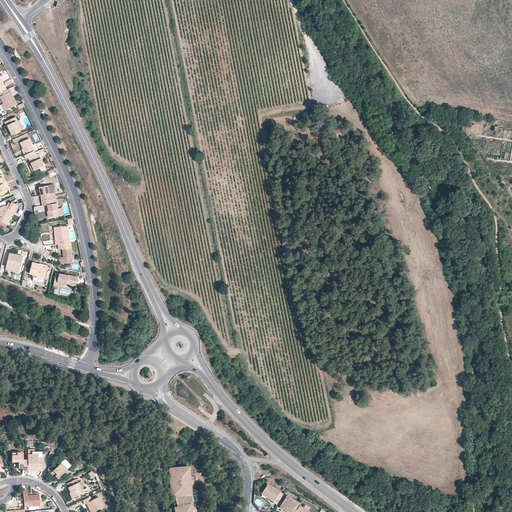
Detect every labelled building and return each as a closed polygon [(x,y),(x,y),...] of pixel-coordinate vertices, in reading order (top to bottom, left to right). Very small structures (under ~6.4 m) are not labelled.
[(7,89),(0,92),(0,94),(4,103),(7,109),(17,105),(11,91),(9,88),(7,89)] [(5,122),(7,126),(8,125),(10,130),(12,134),(21,130),(17,121),(18,120),(16,117),(5,122)] [(25,156),(26,159),(29,158),(36,154),(35,152),(29,139),(21,143),(23,148),(26,155),(25,156)] [(36,154),(29,158),(32,164),(35,170),(45,166),(39,153),(36,154)] [(1,177),(0,177),(0,191),(0,192),(2,195),(9,192),(7,188),(6,189),(1,177)] [(39,186),(41,200),(44,200),(51,199),(53,198),(56,198),(63,197),(66,196),(65,193),(55,195),(53,184),(48,185),(39,186)] [(52,203),(51,199),(44,200),(45,205),(46,205),(48,205),(49,211),(48,211),(49,217),(59,215),(58,208),(57,203),(52,203)] [(0,222),(5,225),(6,225),(13,211),(14,212),(18,205),(12,201),(10,204),(8,203),(6,206),(5,205),(1,207),(0,208),(0,222)] [(55,239),(56,244),(57,244),(70,243),(68,225),(54,227),(55,239)] [(73,262),(71,243),(70,243),(57,244),(58,249),(62,249),(63,257),(62,257),(62,263),(73,262)] [(23,256),(10,253),(6,269),(19,272),(23,256)] [(32,262),(31,269),(35,270),(33,274),(34,274),(33,280),(44,282),(48,268),(39,266),(40,264),(32,262)] [(78,277),(56,273),(54,286),(59,287),(60,283),(77,286),(78,277)] [(22,471),(27,471),(27,460),(22,460),(22,453),(16,453),(16,455),(12,455),(12,462),(18,462),(19,469),(22,469),(22,471)] [(32,455),(28,455),(27,460),(27,471),(36,471),(36,469),(41,469),(41,458),(38,458),(37,455),(32,455)] [(57,474),(55,476),(58,479),(71,466),(64,459),(53,470),(57,474)] [(189,484),(188,480),(187,466),(167,468),(170,497),(173,511),(194,511),(194,510),(194,509),(193,507),(192,506),(191,506),(190,505),(189,505),(188,505),(187,504),(191,502),(188,495),(190,495),(189,484)] [(77,479),(68,483),(69,487),(68,488),(73,498),(83,493),(78,483),(79,482),(77,479)] [(267,484),(262,492),(267,496),(266,497),(273,501),(279,492),(267,484)] [(27,490),(23,490),(24,507),(40,506),(39,495),(33,496),(33,497),(28,498),(27,496),(27,490)] [(295,511),(300,505),(300,503),(287,495),(280,505),(287,510),(286,511),(295,511)] [(91,500),(89,497),(83,500),(85,504),(86,503),(90,511),(93,511),(103,507),(98,497),(91,500)]
